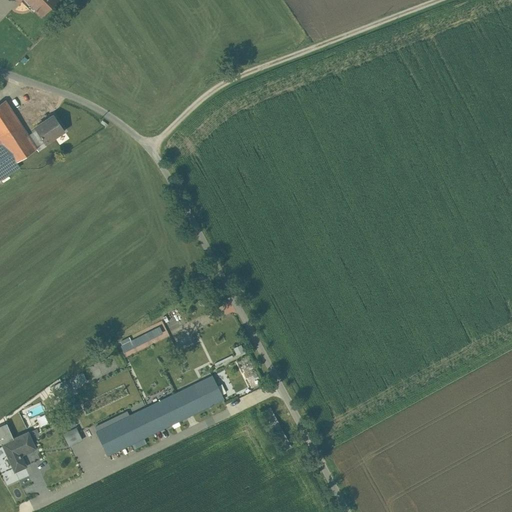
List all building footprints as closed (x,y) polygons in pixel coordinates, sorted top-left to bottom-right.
[(57,0),(25,0),(41,16),(57,0)] [(28,136),(5,100),(0,103),(0,139),(2,143),(15,163),(16,163),(37,149),(35,147),(28,136)] [(64,131),(54,115),(34,127),(36,130),(28,136),(35,147),(44,141),(45,143),(64,131)] [(0,179),(19,167),(16,163),(15,163),(2,143),(0,144),(0,179)] [(211,376),(181,391),(192,414),(217,402),(223,399),(211,376)] [(178,421),(192,414),(181,391),(171,396),(163,400),(137,412),(112,425),(96,433),(107,455),(169,425),(178,421)] [(290,446),(269,407),(261,412),(282,451),(290,446)] [(61,422),(64,429),(75,425),(73,417),(61,422)] [(6,424),(0,427),(0,442),(12,437),(6,424)] [(68,445),(81,438),(75,425),(61,432),(68,445)] [(27,433),(2,444),(14,471),(24,467),(20,459),(22,458),(20,455),(34,449),(27,433)]
